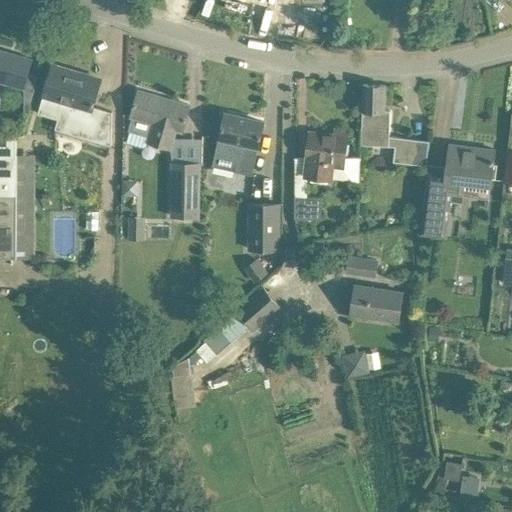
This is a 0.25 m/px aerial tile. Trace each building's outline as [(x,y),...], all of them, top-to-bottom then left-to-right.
[(0,80),(24,88),(33,59),(32,59),(31,60),(10,53),(10,52),(0,49),(0,80)] [(46,84),(38,113),(84,127),(90,109),(91,110),(100,79),(52,65),(46,84)] [(361,127),(360,144),(395,145),(395,156),(394,162),(410,164),(413,139),(389,136),(390,111),(385,110),(386,85),(363,84),(362,104),(361,127)] [(130,134),(127,145),(145,150),(148,142),(170,148),(175,129),(182,131),(190,105),(138,90),(130,116),(133,116),(128,133),(130,134)] [(253,169),(258,146),(264,122),(224,113),(215,153),(237,158),(236,165),(253,169)] [(353,178),(358,178),(360,158),(345,157),(347,132),(335,130),(334,135),(310,132),(307,158),(308,158),(306,175),(332,178),(333,166),(343,167),(353,178)] [(35,154),(16,154),(17,134),(0,133),(0,257),(35,258),(35,154)] [(463,195),(465,182),(490,185),(495,149),(450,144),(447,166),(444,191),(425,189),(420,233),(446,237),(451,194),(463,195)] [(171,217),(198,217),(200,162),(172,161),(171,217)] [(444,191),(447,166),(429,164),(425,189),(444,191)] [(138,190),(138,180),(121,180),(122,191),(138,190)] [(295,197),(295,218),(321,218),(321,197),(295,197)] [(251,203),(250,249),(278,249),(279,203),(251,203)] [(128,217),(128,240),(145,240),(145,217),(128,217)] [(349,254),(345,273),(375,278),(379,259),(349,254)] [(259,259),(245,269),(254,282),(268,273),(259,259)] [(263,285),(235,309),(254,330),(281,306),(263,285)] [(355,285),(351,312),(398,320),(402,292),(355,285)] [(234,312),(218,326),(232,342),(248,328),(234,312)] [(430,327),(428,340),(438,341),(440,328),(430,327)] [(441,485),(455,486),(457,461),(443,460),(441,485)]
